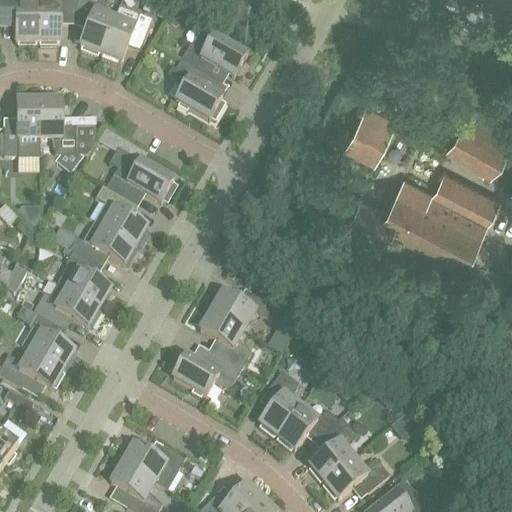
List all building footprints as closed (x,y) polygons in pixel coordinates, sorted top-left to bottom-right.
[(37,46),(37,8),(36,0),(0,0),(0,19),(15,20),(15,46),(17,46),(18,50),(36,49),(36,46),(37,46)] [(78,0),(36,0),(37,8),(37,46),(39,46),(39,50),(57,49),(57,46),(60,46),(60,20),(75,20),(78,0)] [(98,57),(100,58),(114,23),(104,19),(106,1),(103,0),(78,0),(75,20),(89,25),(79,50),(82,51),(80,54),(97,60),(98,57)] [(175,31),(184,14),(174,9),(165,26),(175,31)] [(123,27),(114,23),(100,58),(102,59),(101,62),(117,68),(118,65),(121,66),(131,42),(143,47),(153,24),(139,18),(140,17),(131,14),(123,27)] [(211,68),(229,78),(234,81),(247,59),(213,40),(206,52),(190,47),(180,64),(205,78),(211,68)] [(205,78),(180,64),(170,81),(183,92),(175,104),(179,107),(177,110),(187,115),(188,112),(209,124),(222,102),(199,89),(205,78)] [(40,160),(39,142),(39,105),(37,105),(37,101),(19,102),(19,105),(16,105),(17,131),(3,131),(3,160),(40,160)] [(39,105),(39,142),(51,142),(55,159),(87,159),(96,143),(96,130),(61,131),(61,104),(59,104),(59,101),(41,101),(41,105),(39,105)] [(398,124),(367,109),(346,150),(377,165),(398,124)] [(511,137),(511,131),(472,109),(447,154),(490,178),(511,137)] [(117,172),(106,191),(131,206),(138,210),(145,198),(161,207),(162,204),(167,207),(177,190),(172,187),(173,185),(153,173),(155,170),(145,164),(144,167),(131,160),(123,174),(117,172)] [(391,235),(463,273),(501,202),(446,173),(434,195),(405,180),(387,213),(361,200),(350,221),(388,241),(391,235)] [(95,202),(104,207),(93,226),(135,250),(136,249),(139,251),(148,235),(145,233),(146,231),(131,222),(138,210),(131,206),(106,191),(102,189),(95,202)] [(21,211),(17,215),(31,231),(40,223),(40,210),(21,211)] [(134,252),(135,250),(93,226),(82,245),(76,241),(69,254),(72,256),(94,268),(101,272),(108,261),(124,270),(125,268),(128,269),(137,254),(134,252)] [(101,272),(94,268),(72,256),(65,268),(67,269),(56,288),(99,312),(100,311),(102,313),(112,297),(109,295),(110,293),(95,284),(101,272)] [(245,277),(233,269),(226,281),(239,288),(245,277)] [(33,316),(36,318),(58,330),(65,335),(72,323),(87,332),(89,330),(92,331),(101,316),(98,314),(99,312),(56,288),(49,299),(44,298),(33,316)] [(211,315),(244,335),(255,316),(270,325),(277,312),(252,297),(245,309),(222,296),(221,298),(218,297),(209,312),(212,314),(211,315)] [(222,348),(216,359),(240,374),(251,356),(238,344),(244,335),(211,315),(210,317),(207,315),(198,331),(201,332),(200,335),(222,348)] [(65,335),(58,330),(36,318),(29,330),(32,332),(21,351),(30,356),(62,375),(63,373),(66,375),(75,359),(72,358),(74,355),(58,347),(65,335)] [(439,329),(425,339),(437,355),(450,346),(439,329)] [(0,372),(0,380),(21,393),(28,381),(51,394),(52,392),(55,393),(64,378),(61,376),(62,375),(30,356),(24,365),(7,360),(0,372)] [(229,394),(240,374),(216,359),(208,373),(185,360),(172,381),(193,393),(191,396),(200,402),(202,399),(206,401),(213,389),(229,394)] [(275,440),(276,441),(300,411),(291,404),(298,388),(282,375),(264,398),(275,406),(259,427),(261,428),(259,431),(273,442),(275,440)] [(16,409),(22,400),(9,392),(4,401),(6,403),(0,413),(11,419),(16,409)] [(22,400),(16,409),(28,416),(34,407),(22,400)] [(310,434),(321,442),(339,424),(325,413),(317,424),(300,411),(276,441),(278,442),(276,444),(290,455),(292,453),(294,454),(310,434)] [(341,421),(339,424),(321,442),(330,452),(309,469),(311,471),(308,473),(320,487),(322,485),(323,486),(353,462),(346,454),(357,440),(341,421)] [(0,438),(0,474),(17,451),(0,438)] [(129,449),(120,465),(123,466),(122,468),(154,487),(163,492),(174,473),(177,475),(185,463),(163,450),(156,462),(149,458),(133,449),(132,451),(129,449)] [(358,487),(367,498),(389,479),(376,463),(360,471),(353,462),(323,486),(325,488),(322,490),(333,504),(336,502),(338,504),(358,487)] [(118,468),(109,483),(112,485),(111,487),(116,490),(126,496),(133,500),(126,511),(159,511),(162,509),(149,497),(154,487),(122,468),(121,469),(118,468)] [(455,482),(447,488),(458,503),(465,497),(469,494),(458,480),(455,482)] [(217,497),(202,511),(252,511),(261,504),(260,503),(262,500),(249,487),(247,490),(245,488),(233,501),(227,507),(217,497)] [(427,511),(419,501),(404,508),(395,497),(392,499),(390,497),(381,503),(383,506),(375,511),(427,511)] [(274,511),(265,503),(262,505),(261,504),(252,511),(274,511)]
